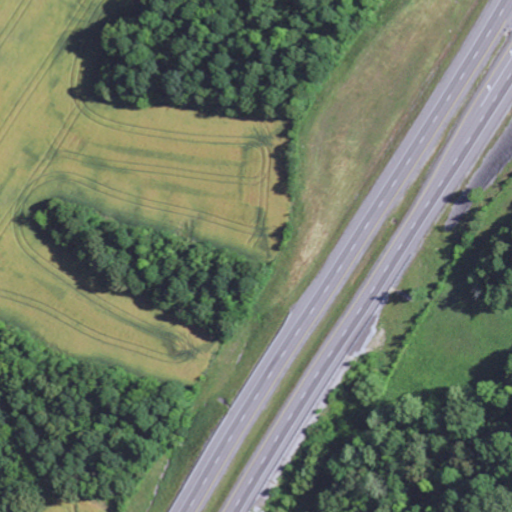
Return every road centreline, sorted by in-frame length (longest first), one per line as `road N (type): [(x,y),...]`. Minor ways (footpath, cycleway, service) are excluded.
road 1 (trunk): [(501,0),(188,511)]
road 2 (trunk): [(235,511),(511,59)]
